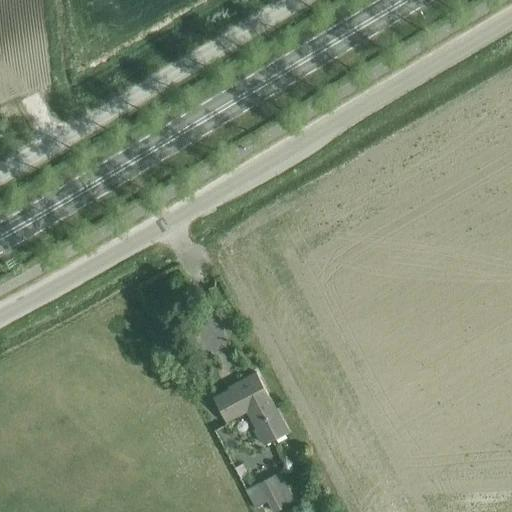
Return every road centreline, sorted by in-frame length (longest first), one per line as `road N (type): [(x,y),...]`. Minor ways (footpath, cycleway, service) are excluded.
road 1 (unclassified): [(0,321),(511,21)]
road 2 (primary): [(0,240),(409,0)]
road 3 (unclassified): [(0,178),(304,0)]
